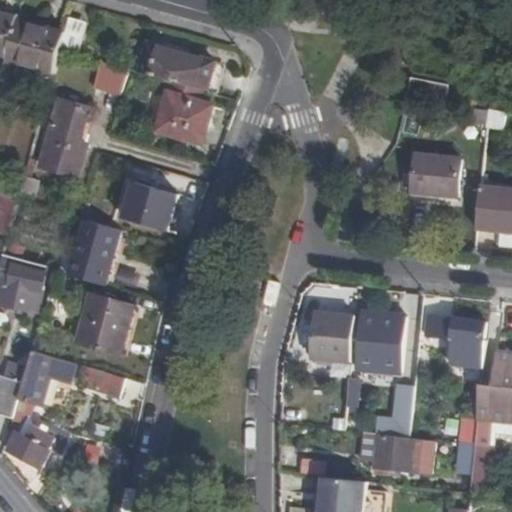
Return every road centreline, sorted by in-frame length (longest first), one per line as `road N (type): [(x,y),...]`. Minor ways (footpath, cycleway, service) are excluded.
road 1 (residential): [(278,48),(180,304),(140,511)]
road 2 (residential): [(265,511),(265,352),(299,259)]
road 3 (residential): [(299,259),(319,192),(278,48)]
road 4 (residential): [(299,259),(511,281)]
road 5 (residential): [(162,0),(260,30),(278,48)]
